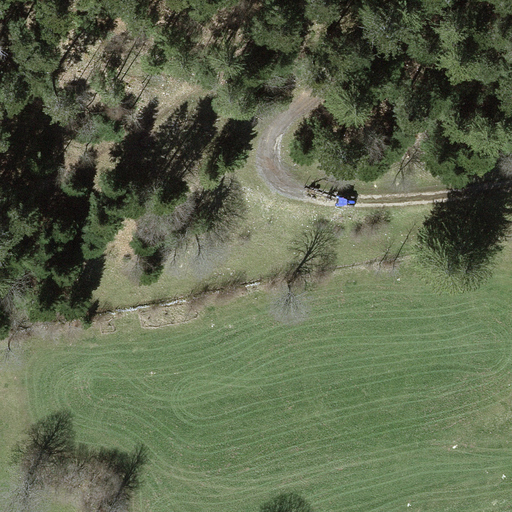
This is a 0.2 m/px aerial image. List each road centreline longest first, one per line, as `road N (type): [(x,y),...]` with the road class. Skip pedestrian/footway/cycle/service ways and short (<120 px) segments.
road 1 (track): [(432,0),(275,152),(269,177),(330,207),(511,194)]
road 2 (track): [(301,0),(149,103),(0,248)]
